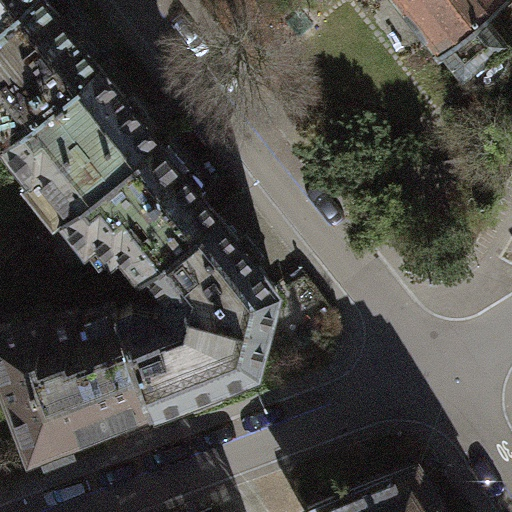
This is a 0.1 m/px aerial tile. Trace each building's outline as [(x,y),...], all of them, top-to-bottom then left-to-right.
[(0,0),(0,15),(19,0),(0,0)] [(97,60),(49,0),(19,0),(0,15),(0,116),(10,129),(97,60)] [(408,0),(464,69),(509,33),(487,5),(493,0),(408,0)] [(155,133),(97,60),(10,129),(2,135),(31,172),(39,166),(67,201),(155,133)] [(159,139),(155,133),(67,201),(59,209),(85,240),(96,230),(111,247),(118,240),(139,266),(147,267),(217,206),(179,161),(186,155),(166,133),(159,139)] [(278,282),(217,206),(147,267),(168,287),(161,303),(115,301),(153,403),(256,361),(278,282)] [(0,369),(30,449),(153,403),(115,301),(83,313),(80,304),(50,315),(46,305),(0,322),(0,369)] [(443,511),(414,463),(310,507),(312,511),(443,511)]
